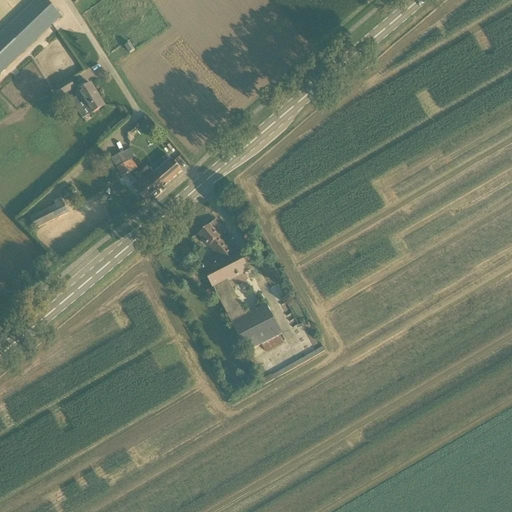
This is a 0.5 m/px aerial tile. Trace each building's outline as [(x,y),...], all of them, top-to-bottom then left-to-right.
[(35,0),(0,34),(0,74),(63,14),(50,0),(35,0)] [(130,54),(135,51),(130,43),(126,46),(130,54)] [(61,96),(73,88),(69,81),(57,88),(61,96)] [(76,93),(90,115),(104,106),(90,84),(76,93)] [(131,159),(117,168),(116,168),(122,177),(137,168),(131,159)] [(151,170),(142,179),(146,184),(148,182),(154,188),(156,186),(156,185),(155,183),(157,182),(162,188),(182,171),(173,161),(156,175),(151,170)] [(146,202),(162,188),(157,182),(155,183),(156,185),(156,186),(154,188),(148,182),(146,184),(142,179),(133,186),(146,202)] [(61,193),(65,201),(77,195),(73,187),(61,193)] [(38,230),(68,215),(60,198),(55,201),(57,205),(29,219),(35,231),(38,230)] [(199,234),(209,247),(209,246),(216,255),(200,263),(247,353),(282,335),(267,305),(247,316),(229,282),(249,271),(237,249),(232,252),(209,226),(199,234)]
